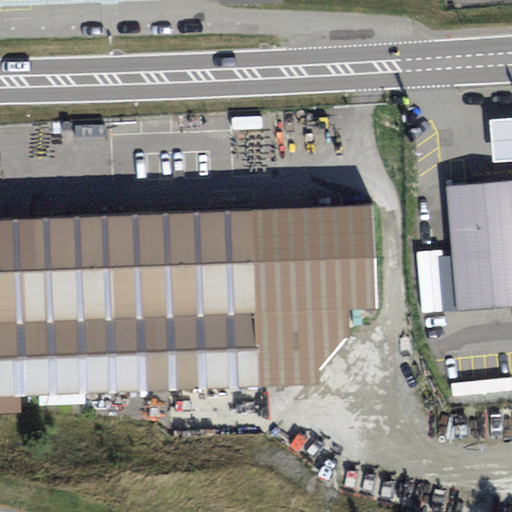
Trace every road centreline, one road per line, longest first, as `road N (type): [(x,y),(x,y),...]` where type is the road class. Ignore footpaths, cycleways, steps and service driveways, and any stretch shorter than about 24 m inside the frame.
road 1 (primary): [(0,93),(440,75)]
road 2 (unclassified): [(418,50),(367,25),(210,11),(0,18)]
road 3 (primary): [(418,50),(0,68)]
